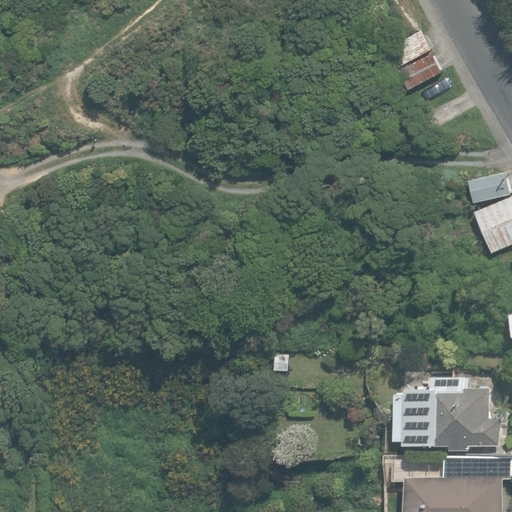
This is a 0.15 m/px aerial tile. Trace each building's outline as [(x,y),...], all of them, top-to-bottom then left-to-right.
[(390,48),(399,66),(433,48),(423,30),(390,48)] [(401,68),(411,89),(445,72),(435,51),(401,68)] [(472,179),(477,201),(511,192),(511,184),(508,170),(472,179)] [(511,195),(478,209),(495,252),(511,244),(511,195)] [(470,448),(470,446),(473,447),(473,443),(503,443),(503,415),(492,415),(492,386),(410,386),(410,390),(401,390),(400,437),(409,437),(409,442),(453,443),(453,448),(470,448)] [(406,511),(501,511),(503,479),(510,479),(511,456),(442,454),(442,475),(408,474),(406,511)]
